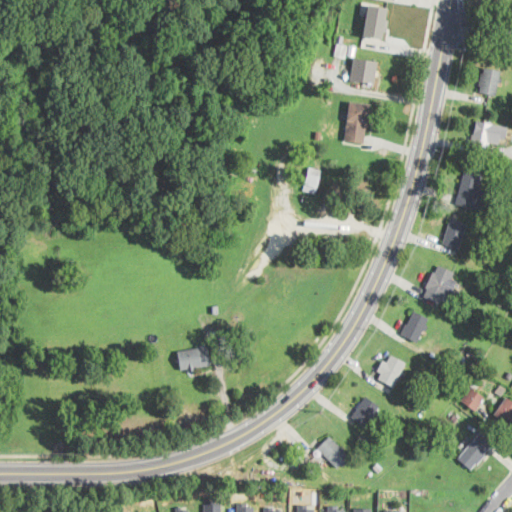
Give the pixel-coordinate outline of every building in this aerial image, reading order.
[(387,31),(386,32),(384,31),(383,38),(363,34),(369,4),(386,8),(384,17),(389,18),(387,31)] [(345,52),(343,59),(334,56),(336,49),(345,52)] [(376,74),(374,82),(359,80),(359,82),(351,81),(354,57),(378,61),(376,74)] [(502,70),(500,80),(497,95),(480,92),(481,85),(480,85),(480,82),(482,73),(484,73),(485,67),(502,70)] [(352,93),(339,91),(341,80),(353,82),(352,93)] [(368,120),(367,122),(366,122),(363,143),(344,141),(350,101),(370,103),(368,120)] [(508,127),(506,136),(505,140),(500,139),(499,144),(490,143),(488,150),(469,146),(472,134),(474,134),(477,121),(508,127)] [(322,170),(316,194),(303,190),(310,167),(322,170)] [(488,191),(483,211),(456,203),(466,170),(483,175),(479,189),(488,191)] [(252,193),(240,189),(245,174),(257,178),(252,193)] [(328,228),(295,223),(296,217),(329,222),(328,228)] [(468,223),(459,249),(444,243),(452,218),(468,223)] [(452,271),(453,272),(451,277),(458,280),(454,288),(460,290),(453,305),(442,299),(440,303),(424,295),(427,289),(424,287),(432,270),(435,271),(438,264),(452,271)] [(511,287),(511,290),(509,298),(501,295),(505,285),(511,287)] [(429,318),(418,342),(403,335),(408,324),(414,311),(429,318)] [(194,367),(195,370),(189,371),(188,369),(182,370),(179,351),(207,347),(210,365),(194,367)] [(391,355),(406,363),(394,386),(380,379),(382,373),(378,371),(384,360),(388,362),(391,355)] [(501,395),(501,396),(495,393),(500,385),(506,388),(501,395)] [(477,408),(475,410),(462,400),(471,388),(484,397),(477,408)] [(380,407),(366,427),(352,417),(366,397),(380,407)] [(511,418),(509,416),(504,423),(493,414),(505,397),(511,402),(511,418)] [(418,406),(415,411),(408,407),(411,402),(418,406)] [(460,418),(457,423),(450,419),(454,414),(460,418)] [(475,465),(471,469),(458,458),(483,429),(496,441),(475,465)] [(350,457),(337,468),(318,447),(331,436),(350,457)] [(387,468),(381,474),(373,468),(379,461),(387,468)] [(254,505),(254,511),(237,511),(237,501),(246,501),(246,505),(254,505)] [(221,502),(221,511),(204,511),(204,503),(221,502)] [(314,507),(314,511),(297,511),(298,503),(307,503),(307,507),(314,507)]
